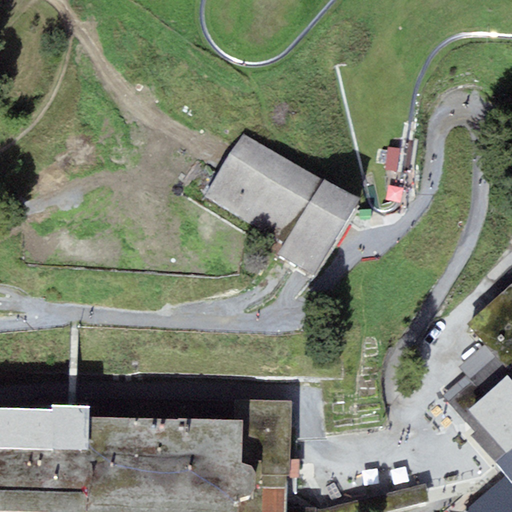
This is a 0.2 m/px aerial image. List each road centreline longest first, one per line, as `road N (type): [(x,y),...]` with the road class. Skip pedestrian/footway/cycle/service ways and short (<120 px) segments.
road 1 (track): [(30,308),(266,323),(290,317),(428,203),(449,114),(501,96)]
road 2 (track): [(410,418),(338,455),(318,449),(308,409),(295,399),(0,394)]
road 3 (track): [(501,96),(477,142),(480,199),(457,268),(396,354),(410,418)]
road 4 (track): [(70,19),(102,64),(163,120),(221,155)]
road 5 (track): [(410,418),(464,315),(511,264)]
